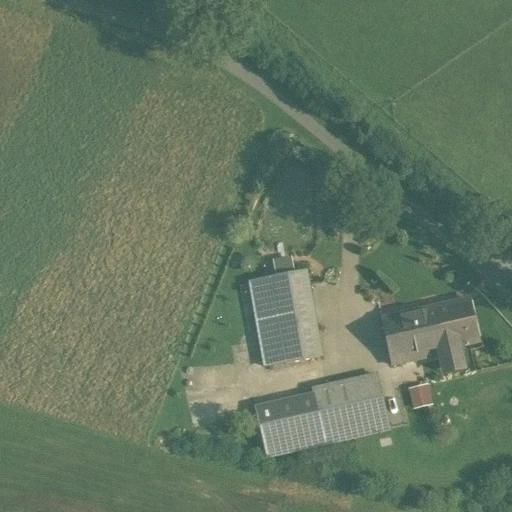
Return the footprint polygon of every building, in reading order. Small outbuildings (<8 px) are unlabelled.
[(304,272),(269,278),(284,364),(284,365),(320,358),(304,272)] [(269,280),(250,283),(264,368),(284,364),(269,280)] [(470,300),(381,321),(391,366),(425,358),(424,355),(479,342),(479,340),(475,341),(466,303),(470,302),(470,300)] [(376,376),(311,391),(312,396),(323,444),(389,429),(376,376)] [(431,383),(410,389),(415,409),(436,403),(431,383)] [(312,396),(254,409),(265,457),(323,444),(312,396)]
